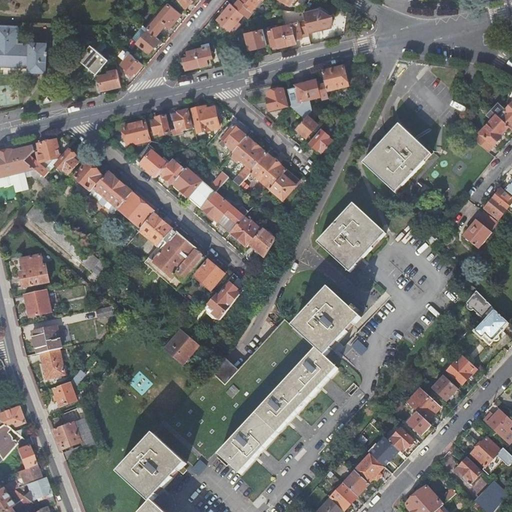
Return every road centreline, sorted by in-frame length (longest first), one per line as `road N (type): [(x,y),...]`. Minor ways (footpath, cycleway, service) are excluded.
road 1 (residential): [(73,119),(238,265)]
road 2 (tertiary): [(215,85),(427,32)]
road 3 (residential): [(511,367),(382,505)]
road 4 (residential): [(70,511),(11,351)]
road 5 (residential): [(214,0),(127,106)]
road 6 (residential): [(215,85),(307,168)]
